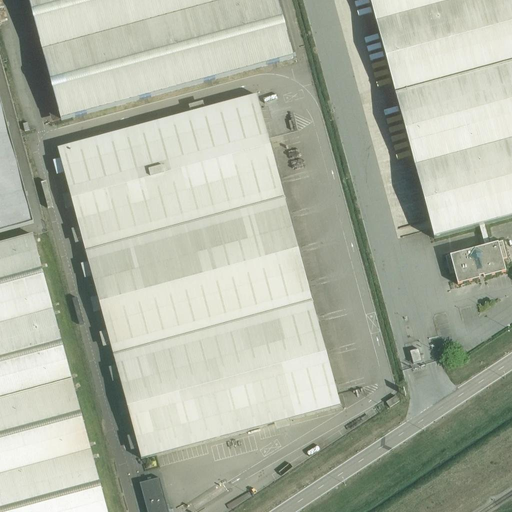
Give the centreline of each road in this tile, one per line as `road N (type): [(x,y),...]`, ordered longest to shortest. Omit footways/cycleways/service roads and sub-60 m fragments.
road 1 (unknown): [(183,511),(389,380),(317,121),(290,80),(251,78),(45,141)]
road 2 (unclassified): [(282,511),(511,360)]
